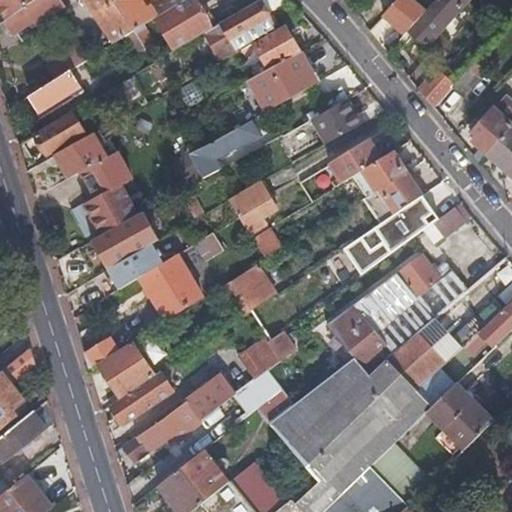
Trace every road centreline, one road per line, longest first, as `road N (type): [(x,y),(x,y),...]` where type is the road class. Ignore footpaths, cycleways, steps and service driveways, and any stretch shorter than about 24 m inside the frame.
road 1 (residential): [(0,172),(108,511)]
road 2 (residential): [(308,0),(511,242)]
